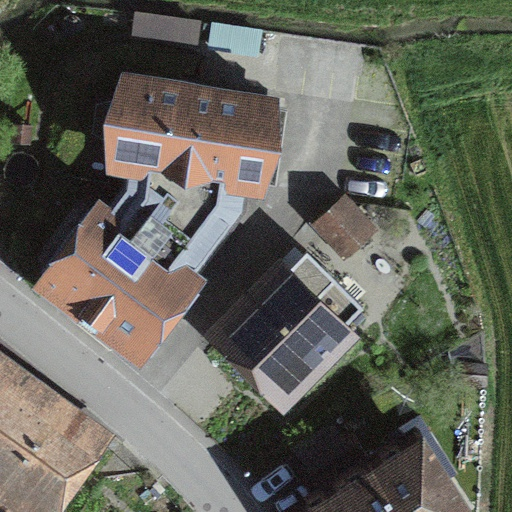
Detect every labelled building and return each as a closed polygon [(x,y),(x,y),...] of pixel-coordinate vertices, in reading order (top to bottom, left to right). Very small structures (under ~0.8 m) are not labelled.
[(111,160),(129,162),(239,179),(260,182),(272,103),(178,89),(182,61),(149,56),(145,84),(123,80),(111,160)] [(239,179),(129,162),(126,186),(103,217),(182,276),(235,205),(239,179)] [(314,221),(340,250),(368,224),(343,196),(314,221)] [(182,276),(103,217),(98,213),(50,277),(139,344),(187,280),(182,276)] [(223,333),(279,389),(355,313),(341,299),(347,293),(304,250),(223,333)] [(42,509),(92,438),(0,371),(0,478),(1,479),(42,509)] [(457,511),(412,441),(374,465),(358,440),(308,472),(324,497),(300,511),(457,511)]
